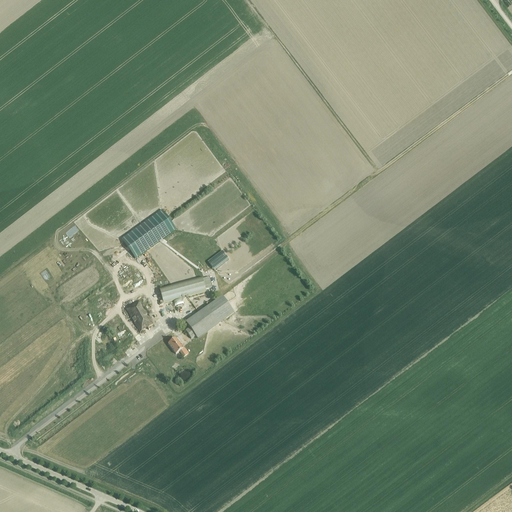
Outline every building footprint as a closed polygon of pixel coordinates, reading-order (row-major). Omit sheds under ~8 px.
[(162,211),(121,240),(135,259),(147,251),(158,242),(162,240),(176,230),(170,223),(166,216),(162,211)] [(176,244),(155,258),(161,266),(162,266),(167,273),(180,265),(174,256),(181,251),(176,244)] [(222,251),(207,262),(214,271),(228,260),(222,251)] [(157,270),(154,260),(147,262),(150,273),(157,270)] [(209,277),(202,279),(202,278),(159,289),(163,303),(206,292),(205,290),(211,288),(209,277)] [(234,313),(222,297),(185,323),(189,328),(185,331),(191,339),(195,336),(197,339),(234,313)] [(140,333),(152,325),(139,302),(126,309),(140,333)] [(184,355),(186,353),(183,349),(175,339),(168,344),(175,355),(180,351),(184,355)]
